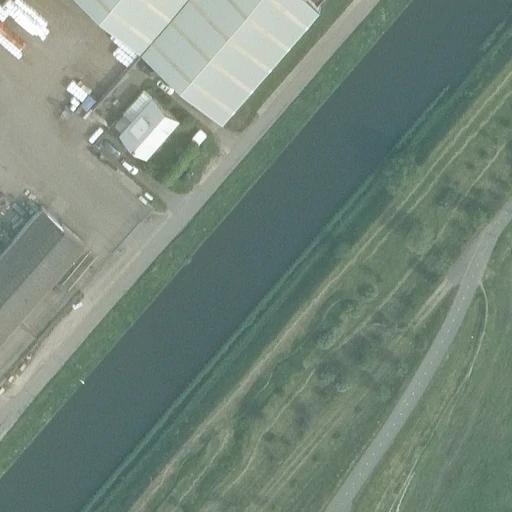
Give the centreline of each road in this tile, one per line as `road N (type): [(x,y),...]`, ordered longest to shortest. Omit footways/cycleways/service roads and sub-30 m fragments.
road 1 (unclassified): [(0,417),(363,0)]
road 2 (track): [(405,331),(252,511)]
